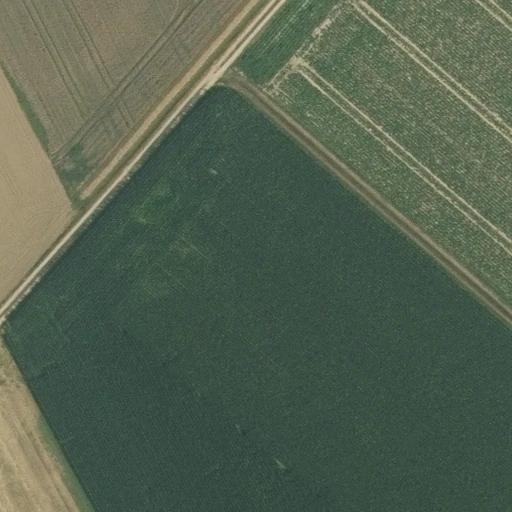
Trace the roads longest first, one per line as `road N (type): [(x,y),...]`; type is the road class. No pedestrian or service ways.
road 1 (track): [(0,316),(280,0)]
road 2 (track): [(511,324),(216,71)]
